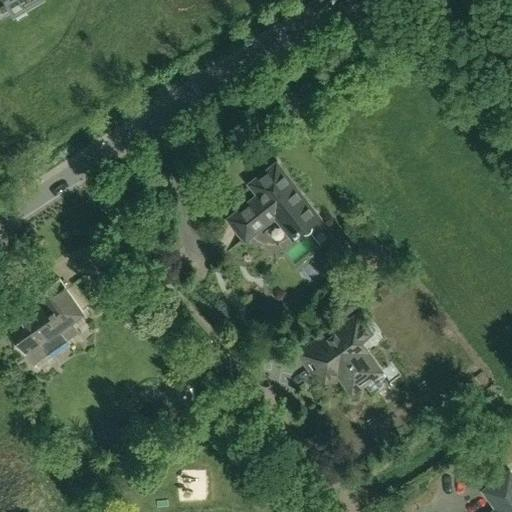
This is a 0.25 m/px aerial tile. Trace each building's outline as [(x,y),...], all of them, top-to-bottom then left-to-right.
[(0,0),(0,21),(37,0),(0,0)] [(276,215),(293,237),(320,216),(278,163),(251,184),(260,195),(230,218),(246,239),(276,215)] [(367,271),(386,258),(374,240),(355,254),(367,271)] [(109,261),(91,274),(98,285),(116,272),(109,261)] [(80,332),(71,320),(83,312),(59,278),(34,296),(40,305),(7,328),(24,353),(40,342),(48,354),(80,332)] [(352,393),(382,371),(362,342),(373,334),(358,314),(321,340),(319,338),(299,353),(315,375),(320,373),(327,382),(339,374),(352,393)] [(511,511),(511,474),(510,473),(485,491),(498,509),(494,511),(511,511)]
